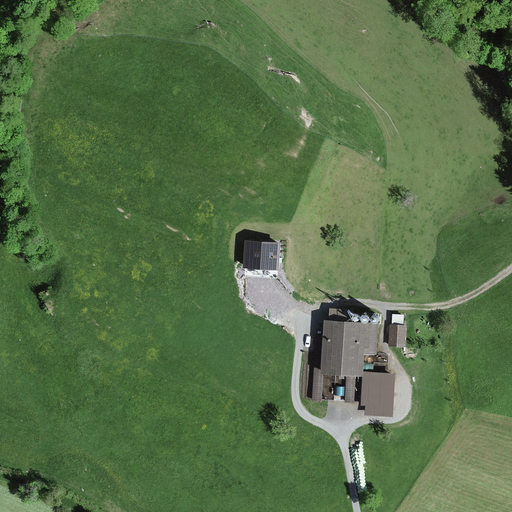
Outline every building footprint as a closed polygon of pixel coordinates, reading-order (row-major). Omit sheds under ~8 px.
[(312,252),(289,247),(284,267),(281,284),(304,289),(312,252)] [(281,284),(284,267),(275,265),(271,284),(280,286),(281,284)] [(360,323),(361,323),(362,324),(364,324),(365,323),(366,322),(367,321),(367,320),(367,319),(366,317),(365,316),(364,316),(363,315),(361,316),(360,316),(359,317),(359,319),(359,320),(359,321),(360,323)] [(369,323),(370,324),(371,325),(373,325),(374,324),(375,323),(376,322),(376,321),(376,319),(375,318),(374,317),(373,316),(372,316),(371,316),(369,317),(368,318),(368,319),(368,321),(368,322),(369,323)] [(377,326),(322,323),(322,335),(320,375),(322,375),(346,376),(354,377),(360,377),(361,357),(376,358),(377,326)] [(406,327),(390,326),(388,347),(404,349),(406,327)] [(320,375),(322,335),(315,335),(311,401),(321,402),(322,375),(320,375)] [(394,375),(362,372),(359,406),(365,407),(364,416),(390,418),(394,375)] [(354,377),(346,376),(345,403),(353,404),(354,377)]
